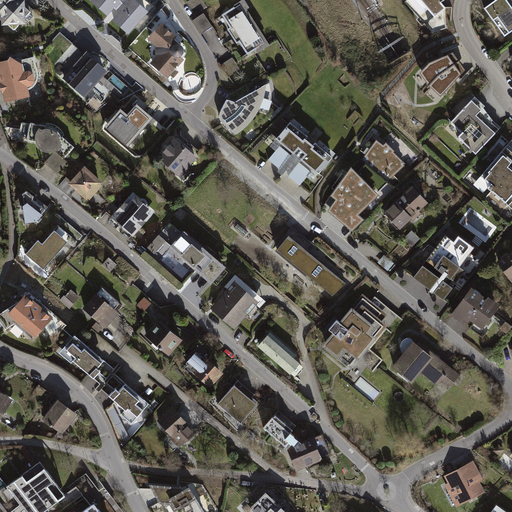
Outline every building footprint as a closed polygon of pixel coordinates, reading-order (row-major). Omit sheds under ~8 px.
[(0,0),(0,11),(2,14),(2,24),(26,23),(25,0),(0,0)] [(124,0),(91,0),(89,2),(109,18),(124,0)] [(155,7),(146,0),(129,0),(112,22),(131,36),(155,7)] [(249,6),(244,0),(239,0),(221,13),(247,51),(254,47),(257,53),(269,44),(246,8),(249,6)] [(420,0),(429,9),(421,16),(423,19),(431,13),(434,16),(430,20),(429,22),(429,23),(429,24),(430,25),(436,32),(447,28),(445,18),(445,7),(439,0),(420,0)] [(511,0),(493,0),(484,7),(505,36),(511,30),(511,0)] [(193,19),(202,32),(213,25),(204,12),(193,19)] [(190,49),(158,25),(150,37),(165,48),(155,62),(171,74),(190,49)] [(424,68),(433,81),(438,76),(459,61),(443,51),(429,62),(424,68)] [(8,57),(0,60),(0,80),(5,102),(30,95),(28,85),(34,83),(37,80),(39,72),(34,55),(20,59),(10,53),(8,57)] [(78,60),(62,79),(83,97),(106,68),(90,53),(81,63),(78,60)] [(465,70),(459,61),(438,76),(433,81),(445,92),(465,70)] [(219,112),(219,117),(222,122),(237,133),(251,122),(259,109),(263,98),(265,90),(265,82),(234,101),(227,99),(219,112)] [(133,99),(109,128),(130,145),(154,116),(133,99)] [(472,100),(448,123),(476,151),(499,127),(472,100)] [(309,130),(293,116),(275,139),(319,174),(336,153),(319,139),(314,145),(304,137),(309,130)] [(45,121),(30,121),(27,141),(36,142),(40,148),(45,150),(52,152),(44,163),(58,173),(68,159),(65,158),(75,146),(64,136),(65,135),(63,131),(59,126),(52,123),(45,121)] [(199,156),(175,135),(156,154),(185,181),(192,172),(188,168),(199,156)] [(377,138),(362,160),(388,181),(405,164),(404,163),(406,161),(394,150),(395,149),(387,140),(384,143),(377,138)] [(290,154),(280,146),(268,160),(278,168),(290,154)] [(511,150),(506,146),(483,175),(511,197),(511,150)] [(310,171),(299,162),(288,176),(300,185),(310,171)] [(105,181),(85,164),(69,183),(89,201),(105,181)] [(335,197),(328,210),(352,230),(365,217),(359,213),(379,192),(352,164),(330,194),(335,197)] [(412,185),(382,214),(399,230),(429,202),(412,185)] [(29,190),(24,193),(28,223),(38,220),(48,209),(34,198),(34,194),(29,190)] [(155,211),(133,191),(112,217),(133,236),(155,211)] [(228,267),(184,228),(170,244),(214,283),(228,267)] [(25,254),(42,269),(66,241),(52,229),(40,243),(36,240),(25,254)] [(478,249),(451,230),(416,277),(443,297),(478,249)] [(349,282),(291,235),(278,251),(335,298),(349,282)] [(511,279),(511,250),(496,261),(510,281),(511,279)] [(263,297),(236,274),(225,287),(228,289),(211,308),(235,329),(263,297)] [(500,305),(472,285),(450,315),(460,322),(463,319),(469,323),(470,321),(482,329),(500,305)] [(71,307),(80,295),(70,288),(62,300),(71,307)] [(117,313),(95,292),(81,307),(104,328),(117,313)] [(52,316),(25,293),(6,314),(33,338),(52,316)] [(396,318),(367,293),(326,340),(354,365),(396,318)] [(186,339),(162,318),(148,333),(172,355),(186,339)] [(300,355),(270,330),(257,345),(294,376),(303,366),(300,363),(300,362),(296,358),(300,355)] [(103,359),(75,334),(63,349),(91,373),(103,359)] [(462,374),(419,337),(396,365),(414,380),(421,371),(446,392),(462,374)] [(226,370),(207,352),(192,369),(211,386),(226,370)] [(147,404),(124,384),(119,389),(117,387),(110,394),(126,408),(122,413),(132,422),(147,404)] [(254,400),(233,384),(218,403),(239,419),(254,400)] [(14,398),(0,389),(0,420),(1,421),(14,398)] [(77,412),(58,398),(44,417),(63,431),(77,412)] [(197,430),(174,406),(157,422),(179,447),(197,430)] [(276,415),(266,426),(286,445),(298,435),(276,415)] [(313,436),(288,448),(298,470),(323,459),(313,436)] [(484,479),(473,460),(443,476),(458,505),(484,491),(480,481),(484,479)] [(25,505),(14,511),(44,511),(69,494),(64,488),(59,482),(53,473),(45,462),(11,487),(25,505)] [(160,504),(175,505),(179,511),(203,511),(189,486),(176,493),(172,485),(150,484),(160,504)] [(251,508),(255,511),(289,511),(268,491),(251,508)] [(507,511),(493,502),(486,511),(507,511)]
